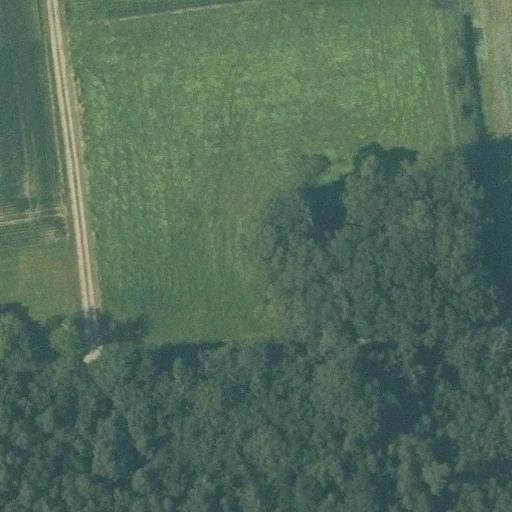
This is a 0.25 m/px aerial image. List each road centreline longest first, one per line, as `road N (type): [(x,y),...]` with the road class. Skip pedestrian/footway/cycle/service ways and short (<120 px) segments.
road 1 (unclassified): [(0,385),(511,332)]
road 2 (track): [(51,0),(95,375)]
